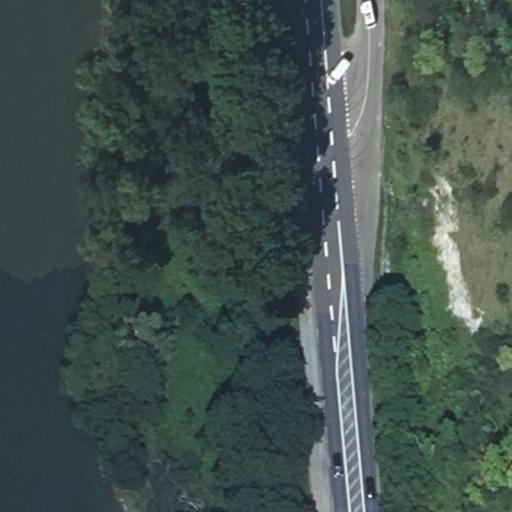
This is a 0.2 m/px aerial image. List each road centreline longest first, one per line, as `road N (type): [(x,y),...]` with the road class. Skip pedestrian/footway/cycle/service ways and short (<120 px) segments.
road 1 (primary): [(347,511),(320,139)]
road 2 (secondary): [(356,0),(357,86),(348,137),(320,139)]
road 3 (primary): [(320,139),(308,0)]
